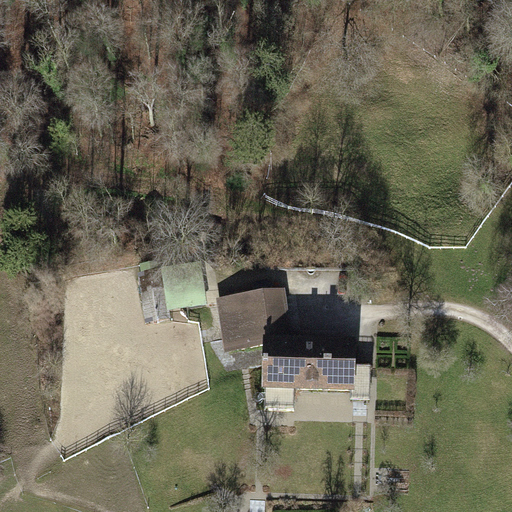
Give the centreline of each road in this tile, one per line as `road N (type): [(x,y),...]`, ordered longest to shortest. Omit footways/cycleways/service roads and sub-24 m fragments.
road 1 (track): [(473,316),(439,270),(367,234),(119,182),(47,183),(0,197)]
road 2 (track): [(511,342),(473,316),(442,310),(302,317)]
